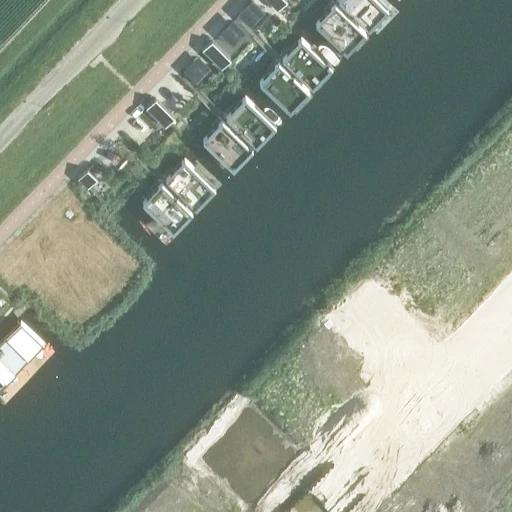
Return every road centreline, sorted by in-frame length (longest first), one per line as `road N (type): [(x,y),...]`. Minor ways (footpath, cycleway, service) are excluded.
road 1 (residential): [(511,308),(310,511)]
road 2 (unclassified): [(0,139),(134,0)]
